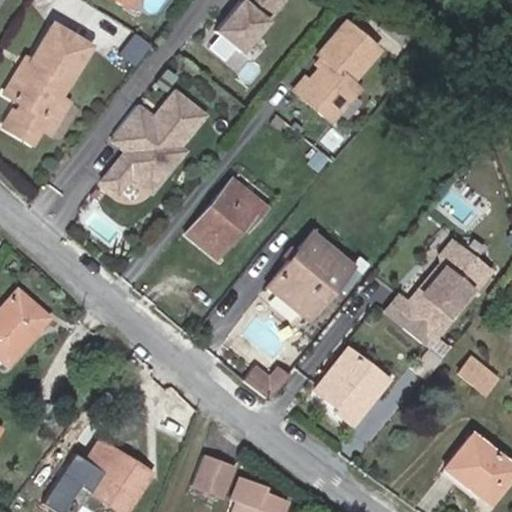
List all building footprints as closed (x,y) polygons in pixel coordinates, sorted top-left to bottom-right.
[(241,53),(284,1),(282,0),(241,0),(215,33),(241,53)] [(410,37),(387,17),(378,26),(402,47),(410,37)] [(350,82),(377,50),(343,20),(314,55),(318,57),(322,61),(316,67),(306,80),(302,76),(290,90),(329,123),(358,88),(350,82)] [(57,98),(88,46),(50,23),(27,61),(19,64),(1,93),(19,104),(14,113),(10,110),(0,126),(30,144),(38,130),(49,111),(46,109),(54,96),(57,98)] [(316,67),(322,61),(318,57),(312,63),(316,67)] [(134,106),(111,135),(126,147),(123,152),(100,181),(116,194),(129,177),(138,184),(152,167),(162,176),(181,151),(176,147),(201,116),(171,92),(150,118),(134,106)] [(46,135),(66,103),(57,98),(54,96),(46,109),(49,111),(38,130),(46,135)] [(111,135),(107,139),(123,152),(126,147),(111,135)] [(162,176),(152,167),(138,184),(149,193),(162,176)] [(249,225),(263,207),(228,179),(184,234),(214,259),(244,222),(249,225)] [(306,319),(336,284),(345,292),(359,275),(308,233),(265,285),(306,319)] [(426,347),(486,271),(449,241),(438,255),(439,267),(433,275),(430,273),(405,303),(415,311),(401,328),(426,347)] [(0,360),(5,365),(47,318),(14,290),(0,306),(0,360)] [(401,328),(415,311),(405,303),(396,295),(382,312),(401,328)] [(439,359),(448,348),(435,338),(427,348),(427,349),(439,359)] [(364,406),(384,380),(345,349),(313,391),(337,409),(348,394),(364,406)] [(424,378),(439,359),(427,349),(411,368),(424,378)] [(482,394),(495,378),(469,357),(457,373),(482,394)] [(266,401),(287,375),(276,366),(267,379),(251,366),(240,380),(266,401)] [(440,385),(451,373),(444,367),(433,378),(440,385)] [(486,503),(511,470),(511,468),(469,435),(443,468),(486,503)] [(119,511),(122,511),(148,474),(98,442),(84,462),(101,473),(88,492),(119,511)] [(220,498),(231,467),(200,455),(188,486),(220,498)] [(280,511),(285,502),(260,493),(262,488),(236,479),(228,500),(234,502),(230,511),(280,511)]
